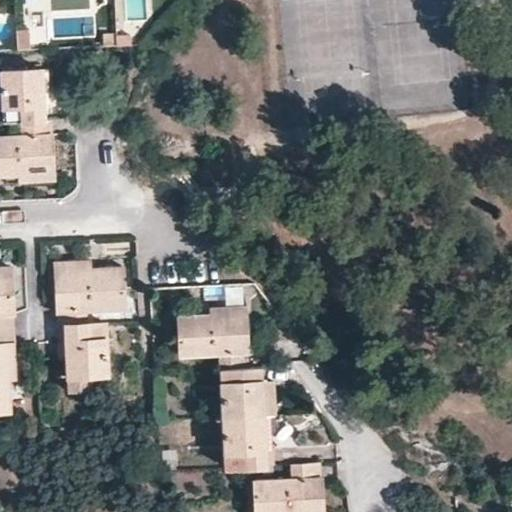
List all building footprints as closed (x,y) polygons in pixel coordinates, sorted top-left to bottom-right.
[(49,120),(47,71),(5,72),(6,122),(26,121),(49,120)] [(55,166),(53,120),(49,120),(26,121),(26,134),(0,135),(0,175),(16,174),(28,175),(29,170),(55,169),(55,166)] [(16,174),(17,182),(55,182),(55,169),(29,170),(28,175),(16,174)] [(14,270),(0,271),(0,279),(14,279),(14,270)] [(124,270),(93,272),(93,276),(59,277),(60,309),(62,327),(67,327),(85,326),(85,311),(125,309),(124,270)] [(14,279),(0,279),(0,330),(16,329),(15,312),(16,312),(16,310),(14,279)] [(247,318),(212,319),(212,317),(182,318),(184,356),(221,355),(223,368),(250,367),(247,318)] [(85,326),(67,327),(68,342),(62,342),(64,378),(65,378),(108,377),(106,324),(85,326)] [(16,379),(16,343),(16,329),(0,330),(0,410),(10,410),(9,379),(16,379)] [(262,385),(251,385),(251,369),(250,367),(223,368),(223,370),(226,416),(264,414),(262,385)] [(108,377),(65,378),(65,394),(88,394),(88,390),(108,390),(108,377)] [(268,464),(264,415),(264,414),(226,416),(229,466),(268,464)] [(325,511),(322,460),(293,462),(294,478),(258,480),(259,511),(325,511)]
